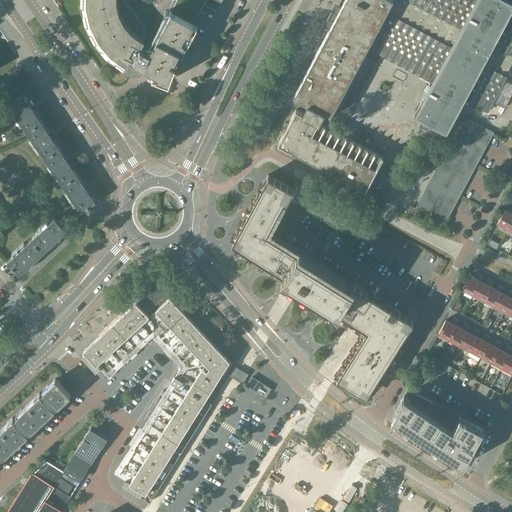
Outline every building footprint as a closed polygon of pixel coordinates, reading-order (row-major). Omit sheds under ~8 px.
[(83,0),(83,6),(87,6),(89,12),(85,13),(88,25),(92,24),(95,30),(91,31),(92,31),(97,42),(100,40),(105,45),(102,48),(110,57),(112,54),(118,58),(116,61),(125,67),(124,69),(124,70),(124,71),(124,72),(124,73),(124,74),(125,75),(126,76),(127,76),(127,77),(128,77),(129,77),(139,76),(140,76),(141,76),(141,75),(142,74),(142,73),(142,72),(141,72),(141,71),(140,71),(143,65),(150,69),(150,70),(157,73),(169,79),(174,71),(205,12),(201,10),(204,5),(205,4),(206,0),(217,0),(221,2),(222,0),(83,0)] [(424,75),(433,80),(431,84),(415,114),(447,131),(465,97),(468,99),(472,101),(483,106),(487,108),(488,109),(488,110),(489,111),(493,102),(507,77),(506,76),(511,64),(511,10),(511,8),(511,1),(510,0),(345,0),(340,10),(335,19),(329,31),(295,95),(294,95),(308,103),(304,112),(297,108),(296,110),(278,144),(292,151),(293,151),(360,187),(365,190),(367,188),(384,156),(378,153),(377,154),(369,149),(352,140),(330,128),(318,121),(324,111),(331,115),(331,114),(334,108),(343,112),(343,111),(370,61),(371,61),(362,56),(367,45),(373,48),(373,49),(374,48),(382,53),(385,54),(396,60),(399,62),(410,67),(413,69),(424,75)] [(27,131),(42,121),(34,109),(36,108),(33,104),(32,105),(24,94),(17,98),(16,98),(14,99),(15,100),(8,104),(27,131)] [(459,129),(487,145),(493,134),(494,133),(465,117),(459,129)] [(45,157),(60,147),(52,136),(54,135),(51,130),(49,132),(42,121),(27,131),(45,157)] [(62,184),(78,174),(70,162),(72,161),(69,157),(67,158),(60,147),(45,157),(62,184)] [(88,206),(96,201),(88,189),(90,188),(87,183),(85,184),(78,174),(62,184),(81,211),(87,207),(89,206),(88,206)] [(234,244),(297,283),(297,282),(302,285),(300,288),(367,329),(337,377),(366,396),(413,321),(354,284),(352,287),(266,233),(283,202),(287,204),(294,189),(268,175),(233,240),(234,240),(232,242),(235,244),(234,244)] [(511,208),(510,212),(505,210),(498,223),(509,228),(511,221),(511,208)] [(67,231),(55,217),(31,239),(43,253),(67,231)] [(43,253),(31,239),(7,261),(12,267),(11,267),(13,269),(14,269),(19,275),(30,265),(31,267),(35,263),(33,262),(43,253)] [(470,275),(463,288),(473,294),(480,281),(481,281),(483,276),(478,272),(475,278),(470,275)] [(83,350),(85,353),(81,357),(96,373),(100,369),(109,378),(153,337),(181,367),(175,377),(175,376),(171,383),(114,473),(125,480),(122,485),(140,497),(141,496),(150,502),(212,403),(205,399),(230,360),(167,293),(170,291),(157,276),(136,296),(139,299),(83,350)] [(481,281),(480,281),(473,294),(484,300),(491,287),(494,282),(489,278),(485,284),(481,281)] [(496,289),(491,287),(484,300),(495,305),(502,292),(504,288),(499,284),(496,289)] [(502,292),(495,305),(505,311),(511,298),(511,291),(510,289),(507,295),(502,292)] [(451,323),(446,320),(439,333),(450,339),(457,326),(459,321),(454,317),(451,323)] [(457,326),(450,339),(460,344),(467,331),(470,327),(465,323),(462,328),(457,326)] [(467,331),(460,344),(471,350),(478,337),(480,332),(475,328),(472,334),(467,331)] [(478,337),(471,350),(481,356),(488,343),(491,338),(486,334),(483,340),(478,337)] [(488,343),(481,356),(492,361),(499,348),(502,344),(496,340),(493,345),(488,343)] [(499,348),(492,361),(502,367),(509,354),(510,354),(511,349),(507,345),(504,351),(499,348)] [(511,355),(510,354),(509,354),(502,367),(511,372),(511,355)] [(237,368),(232,376),(242,382),(247,375),(237,368)] [(247,385),(265,396),(270,389),(252,378),(247,385)] [(28,404),(43,421),(71,395),(55,379),(36,397),(37,398),(34,401),(33,400),(28,404)] [(453,428),(404,396),(392,418),(464,465),(484,429),(460,416),(453,428)] [(6,425),(1,429),(16,446),(43,421),(28,404),(9,422),(10,423),(7,426),(6,425)] [(62,472),(79,482),(108,437),(91,426),(62,472)] [(0,460),(16,446),(1,429),(0,430),(0,460)] [(61,511),(70,497),(53,487),(55,484),(59,477),(62,472),(63,471),(47,461),(34,473),(32,472),(24,485),(22,488),(6,511),(61,511)] [(55,484),(68,493),(73,486),(59,477),(55,484)]
